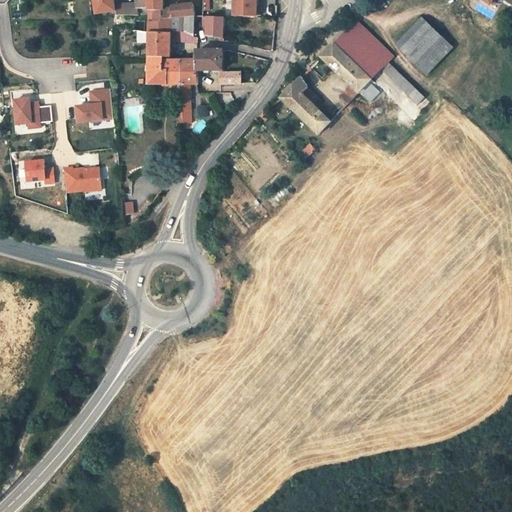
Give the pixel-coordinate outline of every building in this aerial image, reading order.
[(117,12),(116,6),(115,0),(95,0),(98,14),(117,12)] [(137,0),(138,4),(139,10),(144,10),(144,15),(149,15),(149,0),(137,0)] [(152,22),(171,20),(169,9),(162,10),(162,0),(149,0),(149,15),(150,22),(152,22)] [(257,0),(237,0),(238,17),(258,17),(257,0)] [(139,15),(139,10),(138,4),(116,6),(117,12),(118,16),(139,15)] [(191,5),(169,9),(171,20),(194,18),(191,5)] [(208,27),(208,38),(220,38),(220,41),(225,42),(225,38),(223,38),(224,18),(207,18),(208,27)] [(395,55),(358,18),(348,29),(385,65),(392,58),(395,55)] [(425,75),(452,46),(421,18),(395,46),(425,75)] [(372,79),(385,65),(348,29),(335,42),(372,79)] [(165,56),(172,56),(172,30),(150,32),(149,57),(165,59),(165,56)] [(348,104),(372,79),(335,42),(312,66),(323,76),(332,66),(353,85),(342,97),(348,104)] [(197,70),(198,70),(223,69),(224,50),(199,51),(197,51),(197,60),(197,70)] [(165,59),(149,57),(149,85),(167,85),(167,95),(183,95),(182,85),(181,85),(181,59),(165,59)] [(418,84),(392,58),(385,65),(411,91),(418,84)] [(183,95),(191,95),(191,85),(198,84),(198,70),(197,70),(197,60),(181,59),(181,85),(182,85),(183,95)] [(221,83),(242,83),(242,71),(221,72),(221,83)] [(320,133),(332,121),(322,111),(312,101),(317,95),(312,90),(313,89),(311,88),(306,82),(302,77),(283,97),(320,133)] [(108,92),(90,94),(92,107),(77,108),(79,124),(113,120),(111,95),(108,95),(108,92)] [(191,95),(183,95),(183,101),(184,110),(192,111),(191,95)] [(317,95),(312,101),(322,111),(327,105),(317,95)] [(25,101),(15,102),(18,127),(30,126),(31,131),(42,130),(42,125),(54,124),(52,108),(40,109),(39,104),(25,106),(25,101)] [(192,124),(192,111),(184,110),(184,117),(184,124),(192,124)] [(268,122),(273,116),(269,111),(263,117),(268,122)] [(174,154),(167,166),(174,176),(182,166),(174,154)] [(30,184),(47,182),(48,186),(56,185),(55,170),(46,171),(45,163),(27,165),(30,184)] [(74,170),(66,171),(68,194),(86,192),(86,194),(103,192),(101,170),(86,171),(86,170),(74,171),(74,170)] [(134,204),(125,205),(126,216),(135,215),(134,204)]
